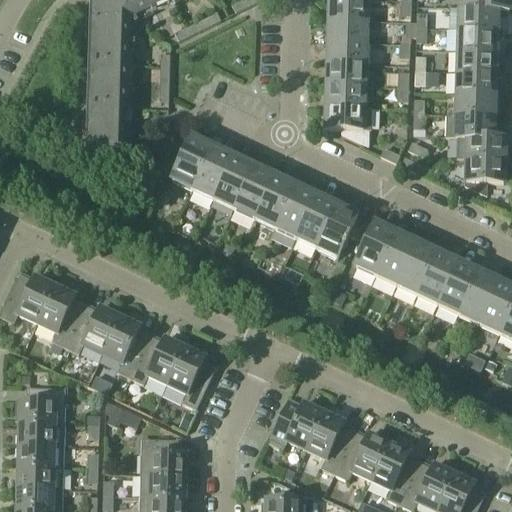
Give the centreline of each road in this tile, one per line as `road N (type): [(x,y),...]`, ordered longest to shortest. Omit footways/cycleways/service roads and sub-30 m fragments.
road 1 (residential): [(511,250),(284,144),(292,0)]
road 2 (residential): [(0,277),(23,232),(269,351)]
road 3 (residential): [(269,351),(511,465)]
road 4 (residential): [(224,511),(226,445),(269,351)]
